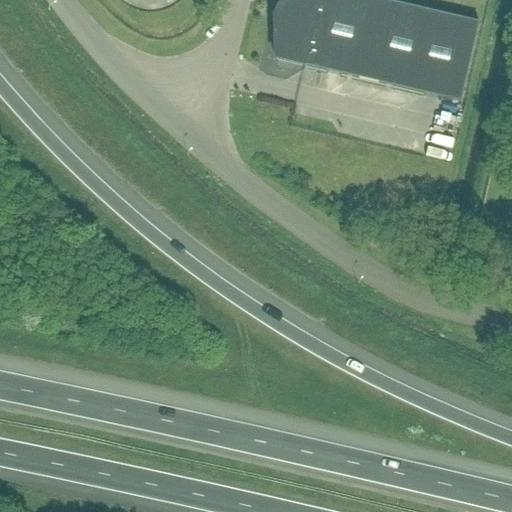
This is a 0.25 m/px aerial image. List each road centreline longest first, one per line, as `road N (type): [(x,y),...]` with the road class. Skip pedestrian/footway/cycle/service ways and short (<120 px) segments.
road 1 (motorway): [(511,440),(323,353),(192,268),(89,182),(0,87)]
road 2 (motorway): [(511,502),(0,387)]
road 3 (unclassified): [(511,324),(411,299),(292,221),(194,141)]
road 4 (motorway): [(0,453),(269,511)]
road 5 (unclassified): [(194,141),(57,0)]
road 6 (unclassified): [(228,0),(194,141)]
